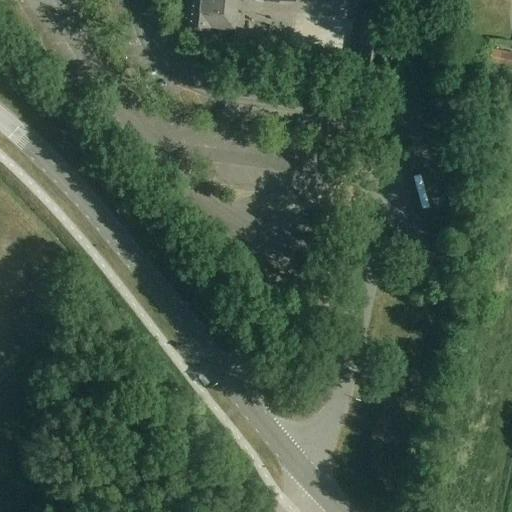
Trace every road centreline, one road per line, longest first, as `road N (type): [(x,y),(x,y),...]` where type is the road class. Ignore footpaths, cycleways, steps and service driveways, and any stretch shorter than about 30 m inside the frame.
road 1 (unclassified): [(307,475),(342,395),(432,0)]
road 2 (tertiary): [(307,475),(78,193),(0,116)]
